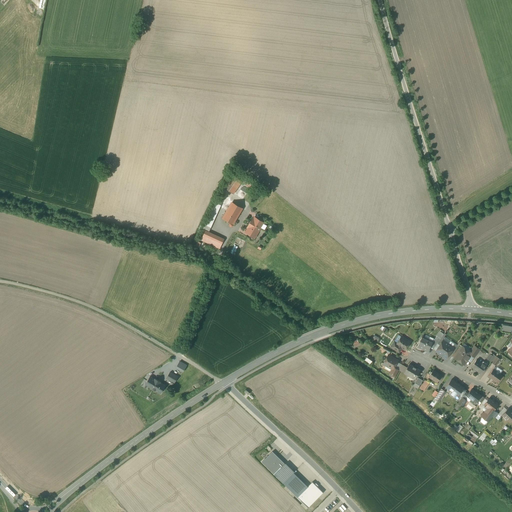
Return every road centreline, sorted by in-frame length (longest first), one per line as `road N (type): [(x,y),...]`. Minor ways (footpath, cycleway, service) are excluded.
road 1 (unclassified): [(379,0),(469,310)]
road 2 (secondary): [(469,310),(424,309),(344,324),(222,383)]
road 3 (residential): [(222,383),(84,304),(0,281)]
road 4 (residential): [(222,383),(358,511)]
road 5 (secondary): [(222,383),(79,482)]
